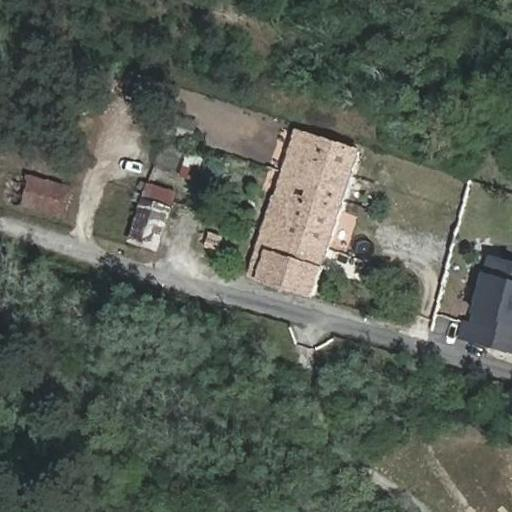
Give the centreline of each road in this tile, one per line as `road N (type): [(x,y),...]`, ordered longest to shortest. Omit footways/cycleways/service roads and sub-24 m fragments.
road 1 (residential): [(511,366),(161,267)]
road 2 (track): [(0,232),(161,267)]
